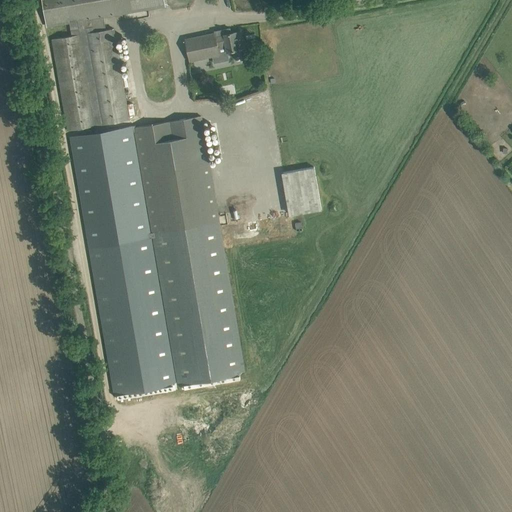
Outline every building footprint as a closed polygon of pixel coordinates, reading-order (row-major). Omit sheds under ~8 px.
[(44,0),(49,26),(78,21),(104,17),(164,7),(166,7),(164,0),(44,0)] [(96,134),(104,132),(102,124),(129,120),(113,28),(106,30),(104,17),(78,21),(79,29),(71,30),(72,36),(52,39),(68,131),(95,126),(96,134)] [(215,33),(185,39),(187,49),(190,61),(193,60),(198,59),(213,56),(219,55),(218,46),(226,45),(227,52),(239,50),(243,49),(239,31),(231,33),(230,28),(221,30),(222,35),(216,36),(215,33)] [(202,115),(134,127),(178,383),(181,382),(182,386),(240,375),(240,372),(245,371),(202,115)] [(96,134),(69,138),(84,228),(146,217),(131,128),(104,132),(96,134)] [(150,238),(89,248),(115,393),(176,382),(150,238)]
